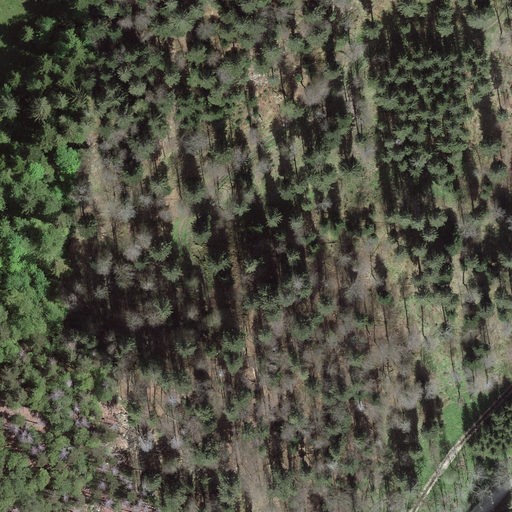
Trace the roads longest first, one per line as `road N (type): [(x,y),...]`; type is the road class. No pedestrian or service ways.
road 1 (track): [(511,1),(477,33),(383,44),(200,194),(178,235),(205,278),(199,288),(157,278),(129,243),(136,179),(176,105),(167,41),(141,34),(91,46),(0,105)]
road 2 (track): [(406,511),(511,387)]
